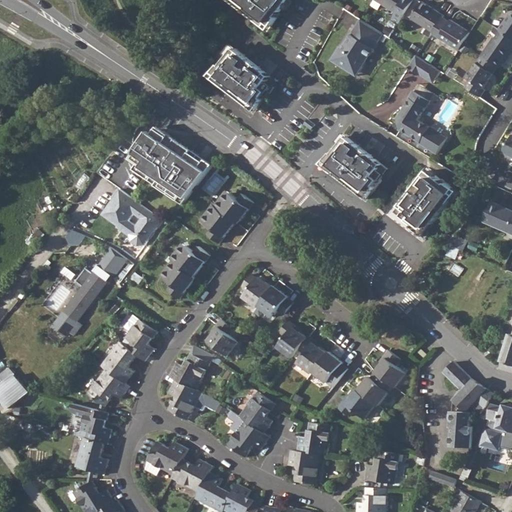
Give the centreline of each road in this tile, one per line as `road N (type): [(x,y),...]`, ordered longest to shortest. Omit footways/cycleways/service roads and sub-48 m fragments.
road 1 (tertiary): [(105,52),(255,154),(384,274)]
road 2 (residential): [(145,409),(161,364),(251,247)]
road 3 (residential): [(251,247),(371,343),(362,354)]
road 4 (tertiary): [(400,294),(485,374),(511,387)]
road 5 (residential): [(145,409),(269,484)]
